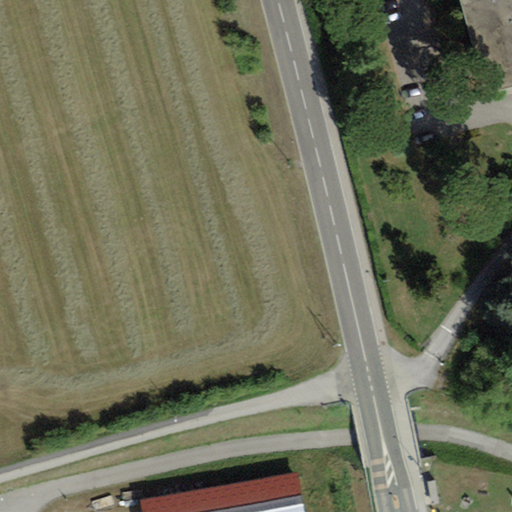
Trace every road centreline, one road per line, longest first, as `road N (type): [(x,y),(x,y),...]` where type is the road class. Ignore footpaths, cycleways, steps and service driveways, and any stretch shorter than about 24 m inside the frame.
road 1 (unclassified): [(7,511),(74,482),(243,447),(415,434),(511,453)]
road 2 (primary): [(368,375),(277,0)]
road 3 (unclassified): [(368,375),(0,475)]
road 4 (primary): [(395,511),(368,375)]
